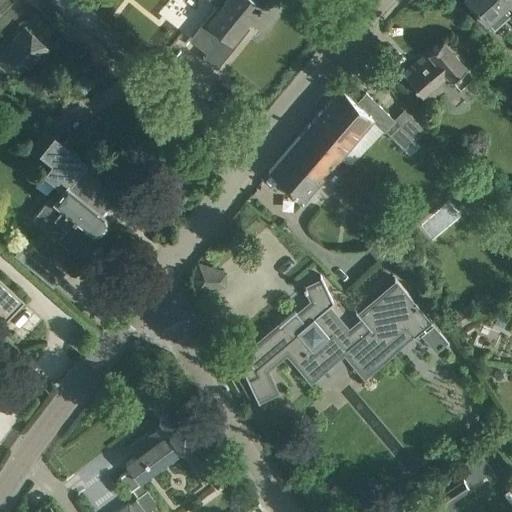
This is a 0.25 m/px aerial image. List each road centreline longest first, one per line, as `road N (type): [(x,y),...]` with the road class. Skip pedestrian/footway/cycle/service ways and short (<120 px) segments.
road 1 (tertiary): [(151,291),(382,0)]
road 2 (residential): [(284,511),(151,291)]
road 3 (tertiary): [(0,495),(151,291)]
